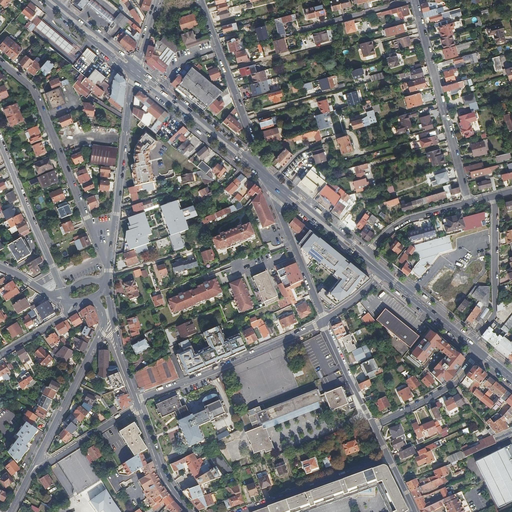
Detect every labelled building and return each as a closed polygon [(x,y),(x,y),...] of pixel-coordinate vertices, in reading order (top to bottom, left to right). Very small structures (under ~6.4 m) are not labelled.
[(75,0),(74,1),(83,9),(87,5),(90,0),(89,0),(75,0)] [(87,5),(99,15),(102,17),(111,24),(115,19),(103,9),(91,0),(90,0),(87,5)] [(143,0),(141,9),(147,11),(151,1),(145,0),(143,0)] [(341,8),(339,0),(335,0),(330,2),(332,11),(341,8)] [(349,0),(339,0),(341,8),(351,6),(349,0)] [(36,8),(30,2),(23,12),(31,19),(35,14),(33,12),(34,11),(36,8)] [(227,3),(218,5),(219,10),(219,11),(229,8),(228,7),(227,3)] [(421,4),(423,13),(436,9),(438,8),(436,3),(427,3),(421,4)] [(139,22),(142,20),(130,4),(126,6),(135,18),(139,22)] [(323,5),(314,7),(316,17),(325,14),(323,5)] [(409,14),(407,5),(375,13),(376,16),(381,15),(382,15),(390,13),(390,14),(398,12),(399,17),(409,14)] [(316,17),(314,7),(305,9),(305,10),(307,19),(316,17)] [(229,8),(219,11),(221,18),(231,16),(229,8)] [(451,16),(450,16),(451,18),(461,15),(459,8),(450,11),(451,16)] [(178,14),(178,16),(180,19),(185,17),(195,13),(194,9),(179,13),(178,14)] [(436,9),(423,13),(424,18),(426,17),(438,14),(436,9)] [(438,14),(426,17),(427,23),(435,21),(437,20),(450,16),(451,16),(450,11),(438,14)] [(111,24),(109,27),(112,30),(117,24),(122,28),(123,28),(127,23),(130,20),(120,12),(115,19),(111,24)] [(199,24),(195,13),(185,17),(189,28),(199,24)] [(273,19),(278,39),(286,37),(282,23),(296,19),(295,14),(273,19)] [(185,17),(180,19),(183,30),(189,28),(185,17)] [(354,23),(353,19),(344,22),(347,33),(358,30),(356,23),(354,23)] [(37,27),(55,42),(68,53),(73,47),(41,21),(37,27)] [(129,25),(136,30),(138,27),(132,21),(129,25)] [(235,22),(223,26),(225,32),(228,31),(237,29),(235,22)] [(440,37),(440,38),(452,35),(452,34),(453,34),(451,29),(456,28),(454,22),(447,24),(439,27),(441,33),(440,33),(441,37),(440,37)] [(406,31),(404,23),(403,24),(385,29),(379,30),(382,38),(386,36),(405,31),(406,31)] [(502,24),(487,28),(489,35),(494,34),(497,43),(505,41),(502,31),(504,31),(502,24)] [(257,41),(268,39),(265,26),(254,29),(257,41)] [(130,38),(123,46),(130,52),(132,51),(133,51),(140,33),(136,30),(130,38)] [(166,36),(162,42),(167,47),(170,49),(176,54),(177,55),(195,47),(210,40),(209,37),(207,31),(204,32),(206,36),(197,40),(193,31),(183,36),(186,45),(180,47),(166,36)] [(328,40),(325,31),(312,34),(314,44),(328,40)] [(115,36),(113,38),(123,46),(130,38),(128,36),(123,32),(120,36),(118,34),(116,37),(115,36)] [(399,48),(411,45),(409,35),(397,39),(399,48)] [(443,49),(455,46),(452,35),(440,38),(443,49)] [(0,48),(6,53),(15,42),(8,36),(4,40),(2,43),(0,45),(0,48)] [(227,41),(230,52),(231,52),(235,51),(240,49),(239,43),(241,42),(240,39),(238,39),(238,38),(235,39),(234,38),(231,38),(231,40),(227,41)] [(284,38),(274,41),(277,53),(287,51),(284,38)] [(162,42),(158,40),(155,43),(160,46),(157,50),(162,54),(167,47),(162,42)] [(374,53),(371,41),(360,44),(363,56),(374,53)] [(22,48),(15,42),(6,53),(13,58),(22,48)] [(156,48),(148,46),(145,57),(146,58),(146,60),(147,61),(152,65),(159,57),(152,55),(154,50),(156,50),(156,48)] [(443,49),(446,59),(457,56),(455,46),(443,49)] [(162,54),(159,57),(152,65),(156,68),(157,68),(163,74),(178,56),(177,55),(176,54),(175,55),(171,51),(169,53),(167,52),(170,49),(167,47),(162,54)] [(92,63),(98,57),(88,48),(83,55),(92,63)] [(240,49),(235,51),(238,62),(243,61),(244,63),(250,62),(250,59),(248,59),(246,50),(241,52),(240,49)] [(394,51),(385,54),(387,60),(388,64),(389,67),(399,64),(396,56),(394,51)] [(453,59),(456,68),(463,66),(461,62),(470,60),(471,64),(474,63),(471,54),(453,59)] [(25,55),(19,63),(27,69),(33,62),(25,55)] [(494,72),(500,70),(497,57),(490,59),(494,72)] [(33,62),(27,69),(34,75),(37,72),(42,67),(37,63),(40,61),(36,58),(33,62)] [(147,61),(145,63),(150,67),(154,70),(156,68),(152,65),(147,61)] [(42,67),(37,72),(38,72),(38,74),(40,75),(41,75),(44,78),(52,68),(45,63),(42,67)] [(79,72),(73,67),(70,64),(67,66),(80,77),(80,76),(84,79),(86,77),(79,72)] [(70,82),(72,86),(75,83),(66,66),(62,69),(70,82)] [(213,66),(208,68),(211,79),(213,79),(213,80),(216,79),(216,77),(220,75),(218,67),(214,68),(213,66)] [(246,67),(240,68),(242,76),(251,74),(249,66),(246,67)] [(362,67),(351,70),(353,76),(363,73),(362,67)] [(424,75),(421,67),(417,68),(397,74),(398,77),(400,76),(401,77),(410,75),(411,79),(424,75)] [(200,73),(197,71),(194,68),(188,75),(177,87),(204,110),(217,97),(223,91),(200,73)] [(98,87),(103,81),(106,78),(95,69),(88,78),(96,86),(98,87)] [(456,69),(444,72),(447,83),(455,81),(453,74),(455,73),(455,72),(456,71),(456,69)] [(177,87),(188,75),(183,71),(179,76),(175,80),(172,84),(176,88),(177,87)] [(252,74),(255,83),(265,80),(262,71),(252,74)] [(372,81),(384,78),(383,72),(370,76),(372,81)] [(122,106),(123,107),(126,83),(125,80),(123,78),(118,73),(112,79),(109,85),(103,81),(98,87),(104,91),(107,94),(110,96),(111,97),(122,106)] [(327,77),(330,87),(334,86),(332,77),(335,77),(335,75),(327,77)] [(75,83),(72,86),(76,89),(84,79),(80,76),(80,77),(75,83)] [(76,89),(84,95),(86,97),(91,91),(96,86),(88,78),(86,77),(84,79),(76,89)] [(326,88),(330,87),(327,77),(326,78),(321,79),(321,81),(324,80),(326,88)] [(424,77),(414,80),(407,82),(410,91),(416,90),(427,87),(424,77)] [(53,89),(59,87),(62,86),(59,79),(50,82),(53,89)] [(255,83),(250,84),(252,92),(253,92),(254,95),(263,92),(262,88),(260,89),(259,85),(263,84),(272,82),(271,79),(265,80),(255,83)] [(462,81),(442,87),(444,92),(449,91),(448,89),(450,89),(452,95),(459,93),(458,92),(459,90),(462,90),(461,87),(463,86),(462,81)] [(5,86),(0,87),(0,99),(9,96),(5,86)] [(77,95),(79,97),(84,95),(76,89),(72,86),(77,95)] [(91,91),(93,93),(99,97),(104,91),(98,87),(96,86),(91,91)] [(53,89),(46,92),(52,109),(66,104),(59,87),(53,89)] [(228,88),(227,87),(223,91),(217,97),(219,99),(230,93),(228,88)] [(135,96),(134,104),(139,105),(139,100),(141,102),(140,103),(144,106),(142,108),(146,111),(147,110),(158,120),(165,112),(150,99),(139,90),(135,96)] [(281,90),(268,94),(270,99),(273,98),(274,102),(280,100),(279,96),(282,95),(281,90)] [(348,106),(360,102),(357,90),(346,94),(348,102),(347,102),(348,106)] [(423,103),(420,92),(405,96),(408,107),(423,103)] [(469,104),(476,102),(476,101),(474,94),(471,95),(462,97),(464,106),(469,104)] [(119,109),(122,106),(111,97),(108,100),(119,109)] [(216,99),(209,106),(216,113),(223,106),(222,105),(224,103),(221,100),(219,102),(216,99)] [(317,101),(320,114),(332,110),(330,105),(328,106),(326,99),(317,101)] [(87,115),(93,115),(94,105),(89,105),(90,103),(82,102),(84,106),(84,107),(84,108),(87,114),(87,115)] [(478,110),(478,109),(476,102),(469,104),(471,111),(478,110)] [(7,117),(19,112),(16,104),(3,109),(7,117)] [(237,111),(235,107),(223,121),(236,131),(242,126),(239,119),(237,121),(232,117),(237,111)] [(133,109),(133,114),(141,121),(142,122),(143,120),(144,114),(133,109)] [(375,114),(373,110),(368,112),(369,115),(371,115),(373,123),(377,122),(374,114),(375,114)] [(417,114),(416,110),(400,115),(403,125),(396,127),(398,134),(406,132),(406,129),(412,127),(409,117),(417,114)] [(23,121),(19,112),(7,117),(11,126),(23,121)] [(158,120),(161,123),(168,114),(165,112),(158,120)] [(69,113),(59,117),(63,126),(73,122),(69,113)] [(465,133),(466,137),(469,137),(469,136),(473,134),(470,122),(476,121),(476,119),(477,119),(477,118),(476,114),(475,114),(474,114),(474,113),(459,117),(461,123),(459,123),(462,134),(465,133)] [(144,123),(146,125),(150,129),(152,118),(144,114),(143,120),(144,120),(144,123)] [(424,130),(434,127),(430,114),(421,116),(424,130)] [(511,118),(510,114),(503,116),(508,131),(511,129),(511,118)] [(265,119),(259,120),(262,128),(273,125),(271,117),(265,119)] [(361,119),(351,122),(353,129),(363,126),(361,119)] [(142,122),(141,121),(138,125),(143,129),(146,125),(144,123),(142,122)] [(152,130),(158,136),(162,130),(158,127),(156,126),(155,125),(154,127),(152,130)] [(28,138),(31,144),(42,139),(36,126),(28,129),(31,137),(28,138)] [(168,143),(170,145),(172,146),(183,133),(184,134),(187,131),(186,130),(186,129),(183,126),(168,143)] [(277,128),(263,132),(265,142),(271,140),(272,142),(281,139),(277,128)] [(293,137),(293,140),(294,141),(314,135),(316,142),(319,140),(322,139),(319,129),(307,133),(293,137)] [(427,137),(435,134),(439,133),(437,129),(423,133),(424,138),(427,137)] [(132,174),(135,186),(140,185),(148,183),(155,182),(153,173),(151,174),(151,170),(152,170),(149,154),(150,154),(151,153),(151,152),(150,152),(159,142),(146,132),(138,142),(139,142),(137,145),(139,146),(137,149),(138,149),(138,152),(135,153),(135,155),(134,155),(136,164),(134,164),(135,169),(133,169),(134,174),(132,174)] [(429,146),(438,143),(435,134),(427,137),(429,146)] [(338,138),(337,139),(343,154),(353,150),(347,135),(338,138)] [(424,138),(420,139),(422,148),(429,146),(427,137),(424,138)] [(272,150),(277,154),(286,144),(285,142),(283,141),(279,146),(272,150)] [(41,142),(32,146),(36,155),(44,151),(41,142)] [(483,142),(471,145),(474,156),(486,153),(483,142)] [(184,143),(177,150),(183,155),(187,151),(189,154),(195,148),(189,143),(184,143)] [(211,153),(204,146),(196,153),(202,160),(211,153)] [(80,147),(70,151),(75,164),(84,161),(81,153),(82,152),(80,147)] [(92,148),(90,164),(108,167),(110,151),(92,148)] [(323,148),(313,151),(317,164),(327,160),(323,148)] [(276,159),(284,166),(293,155),(285,149),(276,159)] [(431,166),(446,162),(444,157),(442,157),(440,149),(430,152),(427,153),(431,166)] [(110,151),(108,167),(114,168),(117,151),(110,150),(110,151)] [(511,157),(509,153),(496,156),(498,163),(503,161),(503,160),(511,157)] [(47,157),(31,164),(33,168),(35,167),(38,173),(52,167),(47,157)] [(483,163),(464,168),(465,173),(467,172),(470,172),(480,169),(483,169),(487,168),(486,165),(486,164),(483,164),(483,163)] [(209,172),(211,170),(202,164),(199,169),(202,171),(207,175),(209,172)] [(221,166),(218,164),(212,171),(216,174),(215,174),(219,177),(226,169),(222,166),(221,166)] [(368,168),(367,164),(353,168),(354,169),(356,169),(356,171),(358,180),(354,181),(355,186),(356,186),(357,189),(370,185),(369,181),(367,182),(366,178),(365,178),(363,169),(368,168)] [(313,166),(311,169),(327,183),(330,179),(329,179),(326,176),(317,169),(313,166)] [(110,168),(101,167),(100,172),(101,172),(101,176),(108,177),(108,173),(110,173),(110,168)] [(332,203),(335,206),(342,197),(326,184),(327,183),(311,169),(301,181),(313,191),(319,185),(323,188),(319,193),(322,195),(326,202),(332,203)] [(472,177),(484,174),(483,169),(480,169),(470,172),(472,177)] [(58,180),(53,170),(40,176),(45,186),(58,180)] [(81,184),(90,181),(85,170),(79,172),(81,176),(78,177),(81,184)] [(438,184),(450,180),(446,171),(435,174),(438,184)] [(510,178),(511,177),(511,171),(509,172),(502,174),(503,179),(506,179),(510,178)] [(192,173),(181,176),(183,185),(194,182),(192,173)] [(205,185),(211,183),(214,182),(211,179),(208,176),(202,178),(205,185)] [(490,177),(486,178),(486,181),(477,184),(478,189),(492,186),(490,177)] [(241,182),(236,178),(226,191),(232,196),(239,188),(237,186),(241,182)] [(326,184),(342,197),(346,192),(330,179),(327,183),(326,184)] [(109,182),(101,181),(101,190),(108,191),(109,182)] [(148,183),(149,188),(149,189),(158,187),(157,181),(155,182),(148,183)] [(250,189),(254,185),(249,181),(245,185),(250,189)] [(92,182),(83,186),(85,191),(94,187),(92,182)] [(135,186),(129,188),(130,193),(131,193),(132,201),(140,199),(138,191),(141,190),(140,185),(135,186)] [(260,191),(261,190),(254,185),(250,189),(249,191),(247,193),(252,197),(255,193),(256,194),(258,195),(260,191)] [(461,192),(459,186),(453,188),(445,191),(447,196),(461,192)] [(61,188),(50,193),(53,202),(65,197),(61,188)] [(206,197),(212,195),(211,191),(208,192),(207,188),(199,191),(202,200),(206,197)] [(12,191),(6,195),(10,203),(17,199),(12,191)] [(263,194),(260,191),(258,195),(252,202),(263,228),(275,223),(265,199),(263,194)] [(447,196),(445,191),(432,195),(429,196),(426,197),(428,204),(447,197),(447,196)] [(357,200),(356,193),(349,195),(346,192),(342,197),(335,206),(333,209),(340,214),(341,213),(348,204),(352,207),(357,200)] [(96,199),(99,198),(98,195),(97,195),(96,195),(87,198),(91,209),(98,206),(96,199)] [(176,201),(178,208),(189,204),(186,197),(176,201)] [(398,197),(390,200),(384,202),(384,203),(387,202),(388,206),(400,202),(398,197)] [(423,205),(428,204),(426,197),(401,205),(403,210),(413,207),(413,205),(423,202),(423,205)] [(139,203),(133,205),(135,212),(154,206),(151,199),(139,203)] [(67,204),(65,201),(58,204),(58,208),(57,209),(61,218),(71,213),(67,204)] [(162,206),(164,211),(164,213),(178,208),(176,201),(168,204),(162,206)] [(341,213),(344,215),(345,214),(348,210),(349,210),(350,209),(351,207),(352,207),(348,204),(341,213)] [(193,206),(189,207),(190,210),(154,223),(158,237),(196,224),(197,226),(202,225),(199,220),(193,206)] [(229,207),(216,213),(217,215),(218,214),(219,217),(224,215),(225,216),(226,215),(226,214),(231,212),(229,207)] [(342,222),(352,231),(356,226),(357,224),(348,217),(353,211),(350,209),(349,210),(348,210),(345,214),(347,216),(342,222)] [(16,226),(24,221),(18,211),(12,215),(14,218),(12,219),(16,226)] [(463,222),(462,222),(462,225),(480,220),(483,219),(483,212),(462,219),(463,222)] [(216,213),(199,220),(202,225),(210,221),(210,223),(212,222),(212,220),(218,218),(217,215),(216,213)] [(356,226),(361,230),(367,222),(368,220),(366,219),(369,216),(366,213),(357,224),(356,226)] [(370,224),(376,217),(372,214),(368,220),(367,222),(370,224)] [(463,231),(481,226),(480,220),(462,225),(462,222),(460,215),(442,221),(445,232),(461,228),(463,231)] [(295,237),(298,244),(310,230),(295,218),(289,225),(292,227),(291,228),(293,232),(295,237)] [(28,229),(24,221),(16,226),(8,230),(11,235),(17,231),(19,234),(28,229)] [(63,226),(66,233),(74,229),(70,221),(62,224),(63,226)] [(251,236),(254,235),(250,223),(241,226),(241,225),(237,227),(238,228),(224,233),(224,232),(220,234),(220,235),(212,238),(217,250),(221,249),(222,251),(252,239),(251,236)] [(200,237),(206,235),(204,231),(202,225),(197,226),(195,227),(200,237)] [(139,226),(135,228),(136,230),(130,232),(133,238),(131,239),(133,243),(143,240),(140,233),(142,233),(139,226)] [(433,226),(422,229),(425,237),(426,238),(436,235),(433,226)] [(374,234),(366,227),(361,233),(365,237),(364,238),(368,241),(374,234)] [(55,247),(55,245),(48,228),(42,231),(45,240),(49,249),(50,249),(55,247)] [(28,229),(19,234),(18,235),(20,239),(21,238),(30,233),(28,229)] [(421,238),(419,230),(408,234),(410,242),(420,239),(421,238)] [(86,236),(84,232),(74,236),(76,241),(86,236)] [(180,232),(169,236),(174,250),(185,246),(180,232)] [(399,237),(394,234),(389,238),(395,242),(399,237)] [(437,239),(424,242),(410,246),(411,247),(415,250),(431,262),(438,253),(452,249),(447,235),(437,239)] [(86,236),(76,241),(73,242),(76,249),(89,244),(86,236)] [(20,239),(7,246),(16,262),(30,254),(21,238),(20,239)] [(303,254),(302,254),(306,266),(325,243),(320,238),(312,247),(306,253),(303,254)] [(154,247),(152,242),(136,248),(136,250),(137,251),(148,248),(149,249),(154,247)] [(403,248),(395,242),(390,250),(393,253),(394,252),(398,255),(403,248)] [(325,243),(306,266),(324,309),(330,310),(350,296),(351,296),(344,289),(336,277),(333,273),(335,266),(318,272),(315,267),(311,264),(314,261),(318,265),(317,267),(319,270),(331,255),(335,251),(325,243)] [(398,262),(401,264),(405,259),(407,261),(412,254),(415,250),(411,247),(407,251),(405,254),(398,262)] [(211,250),(202,253),(204,262),(214,260),(211,250)] [(412,270),(411,271),(419,277),(425,269),(424,267),(426,264),(428,265),(431,262),(415,250),(412,254),(419,260),(413,267),(414,267),(412,270)] [(134,251),(124,254),(128,266),(138,263),(134,251)] [(43,256),(27,265),(29,269),(30,270),(33,268),(36,272),(40,270),(37,265),(42,262),(41,261),(43,260),(43,256)] [(195,257),(190,259),(192,268),(198,266),(195,257)] [(192,268),(190,259),(182,262),(181,259),(175,262),(176,264),(171,265),(174,273),(179,271),(179,273),(187,270),(192,268)] [(281,264),(283,269),(295,264),(293,259),(285,262),(285,263),(281,264)] [(398,269),(407,276),(411,271),(412,270),(406,265),(406,264),(406,263),(406,262),(407,261),(405,259),(401,264),(398,269)] [(344,289),(351,296),(366,283),(339,261),(335,266),(333,273),(336,277),(344,289)] [(167,272),(165,264),(158,266),(160,275),(167,272)] [(254,281),(256,285),(270,279),(267,271),(250,278),(252,282),(254,281)] [(217,295),(222,293),(216,279),(207,282),(206,281),(203,283),(203,284),(196,286),(197,288),(192,290),(192,289),(182,293),(182,292),(178,294),(178,295),(168,299),(168,301),(169,303),(168,304),(172,313),(178,310),(178,312),(196,305),(195,303),(204,300),(205,301),(217,296),(217,295)] [(241,313),(253,308),(252,305),(253,305),(243,282),(242,282),(241,279),(229,284),(231,289),(234,296),(233,297),(234,300),(237,307),(238,308),(239,308),(241,313)] [(265,307),(267,306),(278,301),(279,301),(277,294),(270,279),(256,285),(265,307)] [(303,280),(284,288),(286,291),(288,297),(291,303),(292,304),(297,302),(296,301),(297,300),(296,297),(296,296),(293,288),(304,283),(303,280)] [(6,301),(20,292),(13,281),(5,286),(9,293),(3,296),(6,301)] [(134,281),(125,284),(130,300),(139,296),(134,281)] [(461,292),(466,296),(468,294),(474,287),(480,287),(476,283),(474,285),(469,281),(461,292)] [(479,302),(488,309),(488,287),(480,287),(474,287),(468,294),(476,300),(479,302)] [(280,290),(284,299),(285,298),(288,297),(286,291),(284,288),(280,290)] [(160,305),(161,307),(165,305),(162,296),(161,294),(153,297),(155,306),(160,305)] [(29,307),(30,307),(24,297),(12,304),(18,314),(29,307)] [(279,301),(278,301),(281,308),(288,305),(285,298),(284,299),(279,301)] [(464,299),(457,308),(461,311),(468,302),(464,299)] [(55,313),(48,301),(38,306),(42,313),(38,315),(41,320),(55,313)] [(475,307),(469,315),(475,319),(482,324),(492,311),(488,309),(479,302),(475,307)] [(503,302),(498,304),(497,305),(497,311),(505,308),(503,302)] [(310,312),(306,303),(301,305),(300,303),(296,305),(297,308),(298,308),(302,316),(303,317),(306,315),(306,314),(310,312)] [(86,316),(95,310),(94,307),(91,306),(79,313),(82,318),(86,316)] [(400,340),(408,329),(384,308),(375,320),(400,340)] [(87,324),(97,316),(95,310),(86,316),(87,319),(85,320),(87,324)] [(30,311),(27,313),(28,315),(33,323),(36,321),(30,311)] [(368,312),(361,318),(367,325),(367,324),(374,320),(368,312)] [(80,320),(77,314),(69,319),(74,327),(82,323),(80,320)] [(23,322),(27,328),(34,324),(33,323),(28,315),(24,317),(26,320),(23,322)] [(277,322),(280,330),(296,323),(293,315),(277,322)] [(469,315),(464,322),(470,327),(475,319),(469,315)] [(98,318),(97,316),(87,324),(89,328),(94,330),(98,324),(98,318)] [(497,325),(493,322),(482,337),(494,347),(503,337),(511,326),(511,316),(499,332),(501,333),(496,340),(494,338),(494,336),(493,336),(493,334),(491,334),(490,333),(497,325)] [(137,317),(128,319),(132,335),(139,333),(138,329),(141,328),(137,317)] [(234,319),(191,338),(204,369),(247,351),(234,319)] [(257,320),(250,324),(252,328),(258,325),(264,338),(268,337),(267,335),(269,334),(261,319),(257,320)] [(179,332),(182,339),(196,333),(190,321),(176,327),(178,332),(179,332)] [(60,335),(68,331),(67,328),(63,322),(57,326),(55,327),(60,335)] [(266,325),(270,334),(274,332),(270,323),(268,324),(267,322),(265,323),(266,325)] [(17,323),(7,329),(13,338),(22,332),(17,323)] [(332,326),(331,327),(337,340),(346,335),(340,323),(336,326),(335,324),(332,326)] [(90,338),(94,330),(89,328),(86,326),(82,334),(90,338)] [(464,356),(428,326),(419,337),(410,348),(400,359),(404,363),(418,378),(427,368),(442,384),(453,377),(465,360),(464,356)] [(249,344),(258,340),(252,328),(243,332),(249,344)] [(404,343),(413,332),(408,329),(400,340),(404,343)] [(410,348),(419,337),(413,332),(404,343),(410,348)] [(54,334),(49,337),(50,338),(46,340),(51,347),(59,342),(54,334)] [(341,340),(347,352),(354,349),(348,336),(341,340)] [(87,346),(87,344),(80,340),(74,337),(73,340),(78,342),(74,348),(83,352),(87,346)] [(123,340),(124,345),(132,341),(129,337),(123,340)] [(132,345),(137,354),(152,346),(147,337),(132,345)] [(503,337),(494,347),(508,358),(511,352),(511,342),(511,343),(503,337)] [(189,339),(172,346),(185,377),(204,369),(189,339)] [(363,353),(368,351),(365,345),(350,352),(355,361),(359,359),(360,360),(365,358),(363,353)] [(66,364),(72,352),(63,347),(60,353),(58,352),(55,356),(66,364)] [(35,362),(42,369),(52,360),(51,359),(45,353),(44,353),(40,348),(33,354),(38,359),(35,362)] [(23,350),(17,353),(21,361),(23,360),(25,363),(29,360),(23,350)] [(108,351),(99,351),(99,369),(109,368),(108,351)] [(143,386),(145,391),(158,386),(179,378),(170,354),(134,373),(139,388),(143,386)] [(372,358),(359,364),(360,367),(373,361),(372,358)] [(365,376),(377,369),(373,361),(360,367),(365,376)] [(4,364),(0,366),(0,374),(1,376),(9,372),(4,364)] [(293,370),(295,377),(304,374),(301,367),(293,370)] [(476,382),(470,391),(471,391),(473,393),(476,389),(487,375),(477,367),(473,367),(466,376),(468,378),(467,380),(471,382),(474,378),(479,381),(477,383),(476,382)] [(105,372),(107,377),(108,377),(119,373),(118,369),(118,368),(111,371),(105,372)] [(377,369),(365,376),(367,380),(383,373),(381,368),(377,369)] [(119,373),(108,377),(111,382),(109,383),(110,387),(113,387),(114,391),(125,387),(119,373)] [(432,377),(429,374),(423,380),(429,387),(434,381),(431,378),(432,377)] [(413,390),(420,384),(414,376),(407,382),(413,390)] [(25,387),(32,380),(32,379),(31,377),(18,385),(20,388),(22,391),(25,387)] [(495,382),(490,378),(484,385),(489,389),(495,382)] [(36,382),(32,380),(25,387),(30,389),(36,382)] [(367,380),(358,385),(360,390),(369,385),(367,380)] [(48,388),(56,392),(58,388),(57,387),(58,385),(52,381),(48,388)] [(492,402),(484,395),(481,399),(491,408),(495,402),(498,400),(499,398),(506,390),(495,382),(489,389),(494,393),(493,394),(495,395),(495,394),(497,396),(492,402)] [(52,399),(56,392),(48,388),(46,387),(43,394),(52,399)] [(130,401),(125,387),(114,391),(113,392),(115,399),(117,398),(121,409),(129,404),(130,401)] [(249,416),(252,424),(254,429),(246,432),(249,440),(251,439),(253,445),(251,446),(254,454),(263,451),(263,453),(263,454),(265,454),(265,453),(275,450),(272,443),(271,443),(269,438),(270,438),(267,429),(264,430),(261,424),(271,420),(318,402),(323,414),(348,404),(341,387),(325,393),(325,392),(320,393),(321,395),(318,396),(316,390),(249,416)] [(412,396),(407,387),(404,388),(404,387),(401,388),(401,390),(397,392),(399,396),(401,395),(403,400),(412,396)] [(476,389),(473,393),(475,395),(476,396),(481,399),(484,395),(476,389)] [(502,416),(511,405),(511,395),(506,390),(499,398),(507,404),(505,408),(506,409),(505,410),(497,404),(495,402),(491,408),(496,412),(497,412),(502,416)] [(101,397),(89,391),(83,402),(91,405),(95,397),(99,399),(101,397)] [(371,394),(364,398),(366,402),(375,397),(373,392),(370,393),(371,394)] [(452,398),(460,412),(463,411),(465,409),(463,405),(461,406),(460,405),(465,403),(462,398),(461,399),(458,394),(452,398)] [(48,407),(52,400),(42,395),(37,405),(39,406),(48,412),(50,408),(48,407)] [(226,413),(220,400),(204,407),(206,410),(194,416),(193,414),(191,416),(185,405),(182,407),(177,396),(156,405),(158,410),(156,411),(158,415),(160,414),(162,418),(174,413),(178,420),(177,421),(189,447),(205,439),(199,428),(212,422),(211,420),(226,413)] [(389,405),(385,396),(375,401),(379,410),(389,405)] [(452,398),(451,396),(446,399),(447,401),(445,402),(450,413),(453,412),(455,415),(460,412),(452,398)] [(485,422),(487,424),(494,434),(508,429),(503,423),(507,420),(511,414),(511,405),(502,416),(502,417),(501,417),(496,421),(494,423),(489,418),(485,422)] [(43,419),(48,412),(39,406),(35,414),(43,419)] [(113,415),(117,412),(114,406),(109,408),(113,415)] [(72,416),(78,420),(80,418),(82,420),(87,414),(79,407),(72,416)] [(442,416),(437,407),(431,410),(435,418),(440,416),(440,417),(442,416)] [(91,409),(88,412),(99,420),(101,416),(91,409)] [(32,426),(37,417),(28,411),(23,419),(27,422),(32,426)] [(496,421),(501,417),(496,413),(491,417),(496,421)] [(71,428),(78,420),(72,416),(71,415),(64,422),(71,428)] [(422,433),(414,416),(411,417),(414,423),(412,424),(418,435),(422,433)] [(435,423),(434,420),(423,426),(425,431),(427,430),(430,435),(435,432),(434,431),(438,429),(435,423)] [(440,433),(448,429),(447,427),(442,429),(438,421),(435,423),(438,429),(440,433)] [(28,444),(38,430),(32,426),(27,422),(23,427),(22,427),(20,429),(21,430),(17,436),(19,437),(28,444)] [(140,453),(146,449),(139,437),(141,436),(140,434),(141,433),(134,422),(107,440),(122,464),(140,453)] [(390,430),(394,439),(405,434),(400,425),(390,430)] [(511,426),(508,429),(494,434),(492,435),(496,443),(511,436),(511,426)] [(65,443),(72,436),(72,435),(67,431),(64,429),(58,437),(65,443)] [(419,443),(426,440),(422,433),(418,435),(415,437),(419,443)] [(470,454),(496,443),(492,435),(478,441),(479,443),(463,452),(465,456),(470,454)] [(25,446),(28,444),(19,437),(17,440),(25,446)] [(400,447),(401,449),(402,448),(402,447),(404,445),(401,437),(392,442),(396,449),(400,447)] [(11,456),(17,463),(28,448),(25,446),(17,440),(14,446),(13,445),(11,447),(12,448),(8,453),(11,456)] [(346,454),(358,450),(354,440),(342,444),(346,454)] [(402,451),(411,446),(415,445),(414,442),(402,448),(401,449),(402,451)] [(102,455),(95,444),(86,450),(93,461),(102,455)] [(419,455),(429,451),(433,449),(431,445),(419,450),(418,452),(419,455)] [(402,451),(401,451),(404,456),(404,457),(414,453),(411,446),(402,451)] [(475,462),(498,507),(511,500),(511,466),(503,448),(475,462)] [(199,458),(196,451),(168,465),(172,473),(183,467),(182,463),(186,462),(190,470),(191,473),(194,479),(208,471),(204,463),(202,464),(201,461),(207,458),(206,455),(199,458)] [(419,455),(414,458),(418,466),(426,462),(427,464),(434,460),(429,451),(419,455)] [(456,461),(462,458),(459,451),(447,457),(450,463),(455,461),(456,461)] [(122,464),(121,465),(128,475),(134,471),(136,472),(136,470),(139,468),(141,471),(143,470),(145,474),(153,470),(155,469),(151,460),(146,463),(140,453),(122,464)] [(318,468),(314,458),(301,463),(306,474),(311,472),(311,471),(318,468)] [(330,465),(327,458),(322,460),(325,468),(330,466),(330,465)] [(13,461),(5,467),(12,475),(19,469),(13,461)] [(342,479),(267,506),(267,507),(269,511),(304,511),(376,486),(389,511),(405,511),(409,510),(396,485),(386,465),(384,464),(383,464),(342,479)] [(286,473),(283,465),(275,469),(278,476),(286,473)] [(444,466),(438,468),(442,477),(448,474),(444,466)] [(416,478),(405,483),(410,492),(418,488),(425,485),(430,483),(441,478),(442,477),(438,468),(432,471),(434,475),(426,478),(417,482),(416,478)] [(153,470),(145,474),(146,475),(140,479),(142,483),(141,484),(144,489),(142,490),(146,497),(144,498),(147,502),(148,501),(151,505),(155,502),(152,498),(159,494),(162,499),(167,495),(164,491),(166,490),(164,488),(163,486),(162,487),(160,483),(159,484),(158,482),(159,481),(158,480),(159,479),(158,477),(156,473),(155,473),(153,470)] [(52,483),(47,473),(39,478),(45,487),(52,483)] [(7,474),(0,479),(6,487),(13,482),(7,474)] [(270,484),(266,476),(263,477),(258,479),(262,488),(270,484)] [(436,486),(438,490),(439,490),(445,487),(441,478),(430,483),(432,488),(436,486)] [(183,491),(191,500),(207,494),(203,483),(189,489),(183,491)] [(250,498),(258,494),(253,483),(245,486),(250,498)] [(230,497),(224,499),(228,508),(241,503),(234,487),(229,489),(231,497),(230,497)] [(441,494),(444,500),(447,498),(450,497),(445,487),(439,490),(441,494)] [(121,511),(107,488),(89,502),(97,511),(121,511)] [(418,488),(410,492),(414,500),(421,497),(422,497),(419,492),(418,488)] [(207,494),(191,500),(198,510),(217,502),(213,493),(210,494),(209,493),(207,494)] [(162,503),(165,507),(173,500),(169,494),(167,495),(162,499),(159,494),(152,498),(155,502),(151,505),(154,509),(162,503)] [(427,502),(429,506),(444,500),(441,494),(427,501),(427,502)] [(53,507),(61,502),(52,497),(48,505),(53,507)] [(421,497),(414,500),(419,510),(429,506),(427,502),(424,503),(421,497)] [(454,511),(447,498),(444,500),(429,506),(419,510),(419,511),(454,511)] [(173,500),(165,507),(168,511),(181,511),(183,511),(173,500)] [(41,501),(38,508),(46,511),(47,511),(53,507),(48,505),(41,501)]
